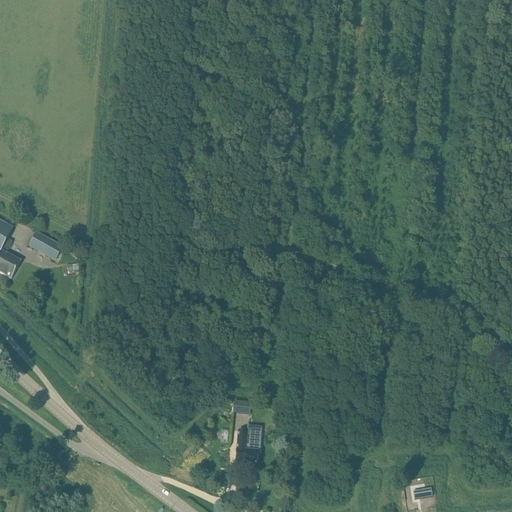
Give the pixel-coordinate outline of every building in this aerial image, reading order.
[(0,222),(0,275),(10,281),(21,262),(1,251),(3,247),(8,250),(12,242),(7,239),(12,230),(0,222)] [(63,248),(36,233),(28,248),(55,263),(63,248)] [(234,401),(232,414),(250,416),(251,403),(234,401)] [(239,462),(239,469),(248,470),(249,471),(253,472),(255,470),(256,470),(257,453),(258,453),(261,429),(248,428),(247,433),(238,432),(236,462),(239,462)] [(431,490),(413,493),(414,502),(432,499),(431,490)]
